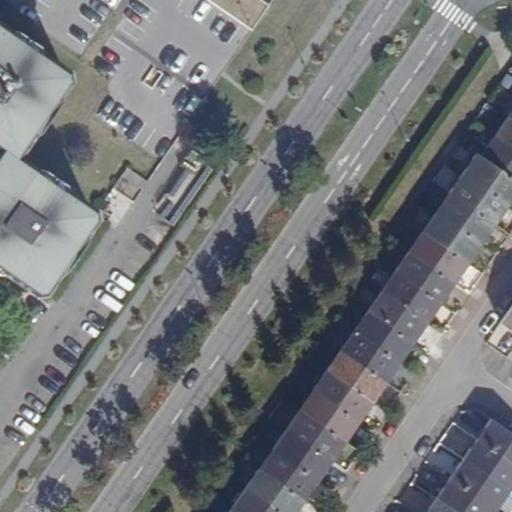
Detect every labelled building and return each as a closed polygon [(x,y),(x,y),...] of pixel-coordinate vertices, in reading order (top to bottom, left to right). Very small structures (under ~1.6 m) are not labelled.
[(0,267),(1,267),(38,293),(57,268),(62,271),(71,257),(69,256),(97,216),(12,158),(29,134),(31,135),(68,82),(0,34),(0,150),(2,152),(0,154),(0,267)] [(511,119),(506,116),(493,134),(511,147),(511,119)] [(511,147),(493,134),(480,154),(511,175),(511,147)] [(475,150),(462,171),(507,201),(511,194),(511,175),(480,154),(475,150)] [(462,171),(448,190),(493,221),(507,201),(462,171)] [(448,190),(435,210),(480,241),(493,221),(448,190)] [(435,210),(421,230),(466,261),(480,241),(435,210)] [(421,230),(407,249),(453,281),(466,261),(421,230)] [(407,249),(394,269),(440,300),(453,281),(407,249)] [(394,269),(380,289),(426,320),(440,300),(394,269)] [(380,289),(366,310),(411,341),(426,320),(380,289)] [(511,303),(500,322),(511,330),(511,303)] [(366,310),(353,329),(398,360),(411,341),(366,310)] [(353,329),(339,349),(384,380),(398,360),(353,329)] [(339,349),(325,369),(370,401),(384,380),(339,349)] [(325,369),(311,389),(356,421),(370,401),(325,369)] [(311,389),(298,408),(344,439),(356,421),(311,389)] [(298,408),(284,427),(330,459),(344,439),(298,408)] [(511,432),(490,417),(476,437),(511,462),(511,432)] [(284,427),(271,447),(316,479),(330,459),(284,427)] [(511,462),(476,437),(461,458),(507,489),(511,481),(511,462)] [(271,447),(258,467),(303,498),(316,479),(271,447)] [(461,458),(448,477),(494,508),(507,489),(461,458)] [(258,467),(244,487),(280,511),(293,511),(303,498),(258,467)] [(448,477),(434,497),(456,511),(490,511),(494,508),(448,477)] [(280,511),(244,487),(230,506),(239,511),(280,511)] [(456,511),(434,497),(423,511),(456,511)]
